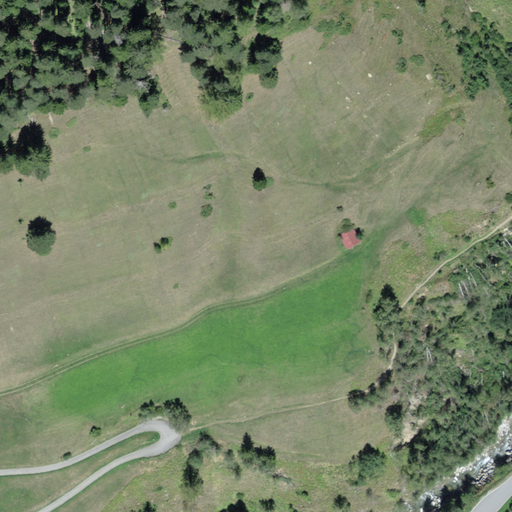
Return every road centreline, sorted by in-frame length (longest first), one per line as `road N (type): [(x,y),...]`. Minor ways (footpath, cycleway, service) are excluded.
road 1 (track): [(0,393),(175,329),(216,306),(278,290),(344,255)]
road 2 (track): [(168,433),(146,426),(68,462),(0,472)]
road 3 (track): [(168,433),(162,445),(112,464),(42,511)]
